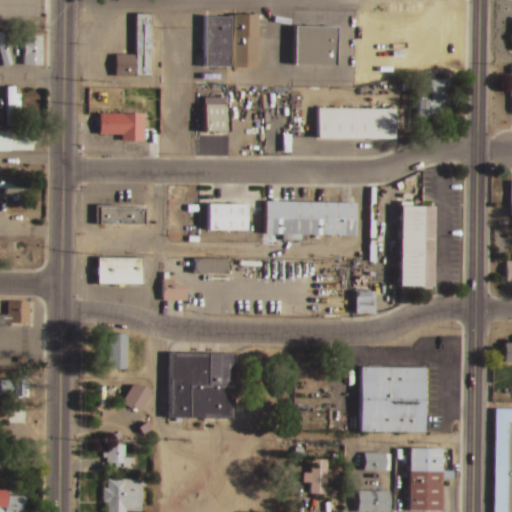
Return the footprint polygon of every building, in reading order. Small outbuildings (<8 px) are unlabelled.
[(134,14),(148,14),(148,76),(112,77),(112,54),(134,54),(134,14)] [(232,15),(255,15),(255,38),(253,38),(253,66),(232,66),(232,15)] [(201,16),(226,16),(226,66),(201,66),(201,16)] [(292,27),(292,64),(333,64),(333,27),(292,27)] [(25,35),(42,35),(43,65),(25,65),(25,35)] [(427,79),(448,79),(448,118),(427,118),(427,79)] [(7,86),(16,86),(16,94),(21,94),(21,117),(16,117),(16,126),(8,126),(7,86)] [(201,98),(201,133),(226,133),(226,105),(223,105),(223,99),(201,98)] [(414,100),(425,100),(425,117),(414,117),(414,100)] [(315,110),(391,109),(391,137),(316,138),(315,110)] [(97,114),(141,114),(141,142),(119,142),(119,135),(97,135),(97,114)] [(0,131),(10,131),(10,150),(0,150),(0,131)] [(12,132),(42,132),(42,142),(34,142),(34,150),(12,150),(12,132)] [(1,176),(29,176),(29,188),(27,188),(27,194),(5,195),(5,188),(1,188),(1,176)] [(263,201),(352,202),(352,235),(300,234),(300,242),(280,241),(280,234),(262,234),(263,201)] [(96,205),(118,205),(118,208),(146,208),(146,224),(96,225),(96,205)] [(205,205),(244,205),(244,229),(205,229),(205,205)] [(398,208),(433,208),(432,287),(397,287),(398,208)] [(193,258),(223,258),(224,273),(193,273),(193,258)] [(95,260),(139,260),(139,284),(95,284),(95,260)] [(511,284),(511,262),(503,263),(503,285),(511,284)] [(160,280),(171,280),(171,286),(184,286),(184,301),(160,301),(160,280)] [(353,291),(371,291),(371,313),(353,314),(353,291)] [(0,315),(8,315),(8,302),(30,301),(30,324),(11,324),(11,326),(0,326),(0,315)] [(108,334),(128,334),(129,370),(108,370),(108,334)] [(503,343),(511,343),(511,363),(503,363),(503,343)] [(167,351),(226,351),(226,417),(168,417),(167,351)] [(358,367),(421,368),(421,434),(357,433),(358,367)] [(1,380),(14,380),(13,373),(28,373),(28,397),(1,397),(1,380)] [(150,393),(132,382),(120,403),(137,414),(150,393)] [(490,511),(493,410),(511,410),(511,421),(505,421),(503,511),(490,511)] [(109,445),(125,445),(125,464),(109,464),(109,445)] [(406,511),(407,448),(438,449),(437,511),(406,511)] [(363,453),(384,453),(384,455),(389,455),(389,470),(384,470),(384,472),(363,472),(363,453)] [(309,460),(325,460),(324,494),(308,494),(308,483),(301,483),(301,474),(309,474),(309,460)] [(103,489),(108,489),(108,480),(142,480),(142,511),(109,511),(109,503),(103,503),(103,489)] [(0,492),(6,492),(6,497),(26,497),(26,511),(5,511),(5,509),(0,509),(0,492)] [(355,511),(355,492),(387,492),(387,511),(355,511)]
